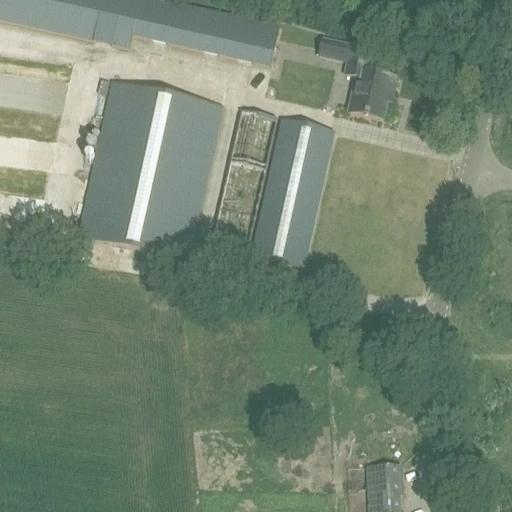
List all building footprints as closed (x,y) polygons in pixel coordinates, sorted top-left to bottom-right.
[(271,70),(280,30),(147,0),(0,0),(0,22),(130,52),(133,39),(271,70)] [(352,49),(323,42),(319,59),(348,65),(346,76),(358,79),(350,115),(382,122),(388,94),(393,94),(396,80),(367,74),(372,52),(353,47),(352,49)] [(188,265),(222,109),(113,85),(78,240),(188,265)] [(247,261),(278,122),(241,114),(211,253),(247,261)] [(303,272),(333,134),(282,123),(252,261),(303,272)] [(399,511),(399,500),(402,499),(400,468),(367,470),(368,511),(399,511)]
